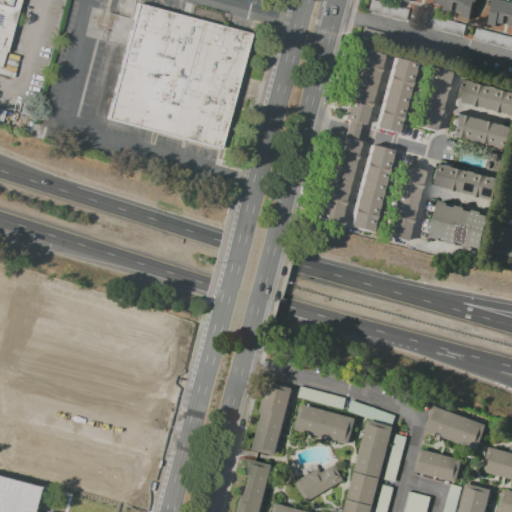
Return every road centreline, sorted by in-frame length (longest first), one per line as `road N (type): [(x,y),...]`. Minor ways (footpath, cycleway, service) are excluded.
road 1 (trunk): [(0,219),(511,367)]
road 2 (trunk): [(408,296),(0,169)]
road 3 (primary): [(302,0),(245,221)]
road 4 (primary): [(281,231),(335,30)]
road 5 (primary): [(219,327),(171,511)]
road 6 (primary): [(208,511),(254,339)]
